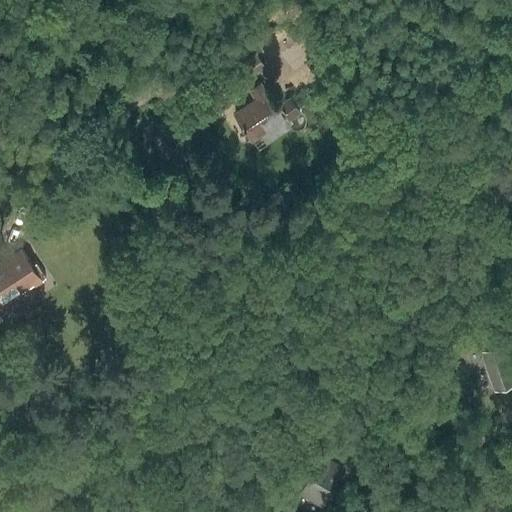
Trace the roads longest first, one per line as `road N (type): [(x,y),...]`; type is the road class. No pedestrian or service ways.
road 1 (residential): [(0,136),(129,109),(249,31),(289,16),(370,105),(428,98),(511,40)]
road 2 (track): [(504,511),(478,447),(419,373),(436,177),(428,98)]
road 3 (track): [(374,511),(419,373)]
